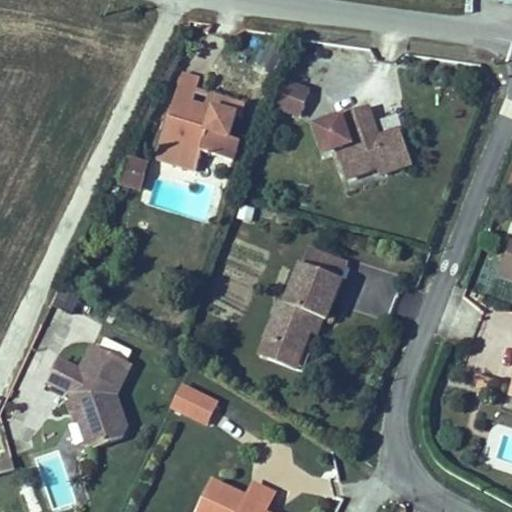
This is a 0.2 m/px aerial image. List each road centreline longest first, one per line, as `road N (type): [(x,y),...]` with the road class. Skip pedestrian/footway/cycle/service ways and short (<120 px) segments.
road 1 (residential): [(471,511),(410,478),(391,402),(511,104)]
road 2 (unclassified): [(210,0),(397,19),(511,41)]
